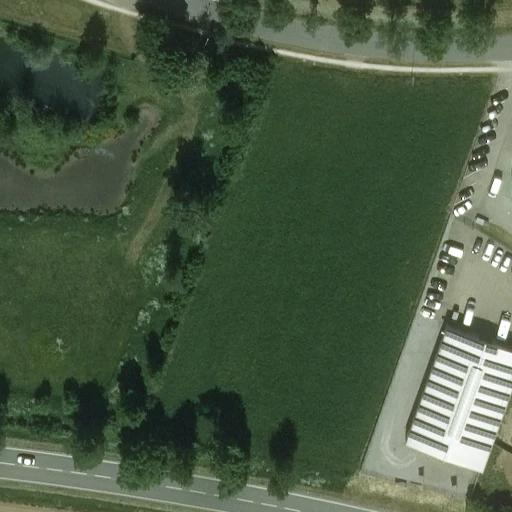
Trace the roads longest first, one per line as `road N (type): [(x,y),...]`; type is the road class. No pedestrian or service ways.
road 1 (tertiary): [(176,4),(317,40),(396,50),(511,48)]
road 2 (secondary): [(308,511),(0,462)]
